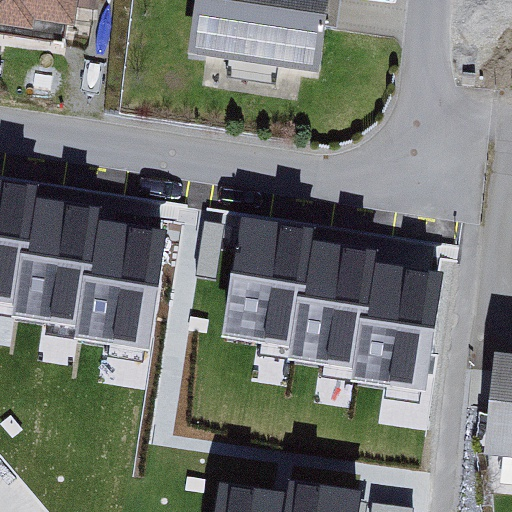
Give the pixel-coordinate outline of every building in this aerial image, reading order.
[(0,0),(0,16),(74,27),(78,0),(0,0)] [(317,73),(328,0),(195,0),(187,52),(317,73)] [(29,255),(37,199),(39,186),(0,180),(0,300),(16,303),(23,254),(29,255)] [(90,276),(98,220),(100,207),(37,199),(29,255),(23,254),(16,303),(14,319),(76,327),(82,275),(90,276)] [(304,298),(313,241),(315,229),(241,218),(223,337),(289,347),(296,297),(304,298)] [(150,351),(166,229),(98,220),(90,276),(82,275),(76,327),(74,340),(150,351)] [(356,372),(373,262),(375,250),(313,241),(304,298),(296,297),(289,347),(286,361),(356,372)] [(426,394),(444,272),(373,262),(356,372),(354,383),(426,394)] [(511,382),(505,381),(496,479),(511,480),(511,382)] [(359,511),(360,510),(362,492),(291,482),(290,493),(286,511),(359,511)] [(286,511),(290,493),(281,492),(216,483),(212,511),(286,511)]
